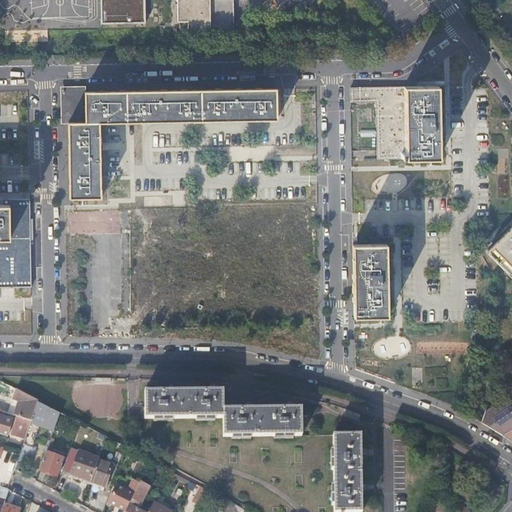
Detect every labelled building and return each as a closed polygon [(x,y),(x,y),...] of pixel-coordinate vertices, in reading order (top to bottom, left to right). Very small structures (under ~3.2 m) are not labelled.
[(126,0),(126,1),(103,1),(103,22),(147,21),(146,0),(126,0)] [(179,0),(180,22),(190,22),(190,30),(236,29),(234,0),(179,0)] [(404,86),(405,158),(440,157),(439,121),(439,85),(404,86)] [(378,158),(405,158),(404,86),(351,87),(352,101),(377,101),(378,158)] [(87,122),(86,91),(86,88),(64,89),(65,105),(65,122),(69,122),(87,122)] [(87,122),(69,122),(69,133),(70,158),(70,187),(70,197),(101,197),(100,121),(109,121),(278,118),(277,88),(259,88),(214,89),(185,90),(134,91),(108,91),(98,91),(86,91),(87,122)] [(498,115),(489,115),(490,142),(498,142),(498,115)] [(1,204),(8,204),(8,237),(0,237),(0,288),(31,288),(30,198),(1,198),(1,204)] [(8,204),(1,204),(0,203),(0,237),(8,237),(8,204)] [(511,223),(511,229),(489,252),(511,276),(511,222),(511,223)] [(387,279),(387,243),(354,244),(355,316),(388,315),(387,279)] [(484,257),(480,259),(487,274),(491,272),(484,257)] [(499,392),(503,398),(511,393),(507,386),(499,392)] [(38,401),(16,389),(8,414),(17,416),(31,421),(38,402),(38,401)] [(485,409),(482,420),(504,434),(511,428),(511,392),(511,393),(503,398),(485,409)] [(273,438),(292,438),(301,438),(300,410),(227,412),(226,393),(148,393),(148,410),(140,410),(140,420),(149,420),(149,421),(156,421),(176,421),(199,421),(219,420),(227,420),(228,439),(230,439),(250,439),(273,438)] [(60,414),(38,402),(31,421),(27,434),(26,438),(23,446),(21,454),(34,458),(37,447),(33,446),(40,427),(53,432),(60,414)] [(0,414),(0,413),(1,411),(0,410),(0,432),(8,435),(13,419),(0,414)] [(31,421),(17,416),(11,433),(26,438),(27,434),(31,421)] [(511,428),(504,434),(503,434),(511,439),(511,428)] [(51,438),(52,436),(45,433),(41,445),(48,447),(51,438)] [(333,488),(334,507),(333,511),(361,511),(359,436),(332,437),(332,451),(333,471),(333,488)] [(48,447),(46,453),(49,454),(54,439),(51,438),(48,447)] [(99,460),(100,458),(79,450),(78,452),(71,449),(63,472),(70,475),(70,476),(90,483),(99,460)] [(116,452),(113,460),(119,463),(123,455),(116,452)] [(46,453),(39,471),(57,478),(63,459),(49,454),(46,453)] [(115,465),(99,460),(90,483),(89,484),(106,490),(115,465)] [(150,487),(140,482),(134,495),(125,511),(124,511),(140,511),(133,508),(136,502),(140,504),(150,487)] [(125,511),(134,495),(117,486),(108,503),(125,511)] [(0,495),(0,496),(6,498),(9,490),(9,489),(3,487),(0,495)] [(200,505),(206,494),(200,490),(194,502),(200,505)] [(244,511),(245,511),(226,501),(220,511),(244,511)] [(170,511),(153,502),(148,511),(170,511)] [(1,511),(19,511),(20,509),(4,503),(2,510),(1,511)]
